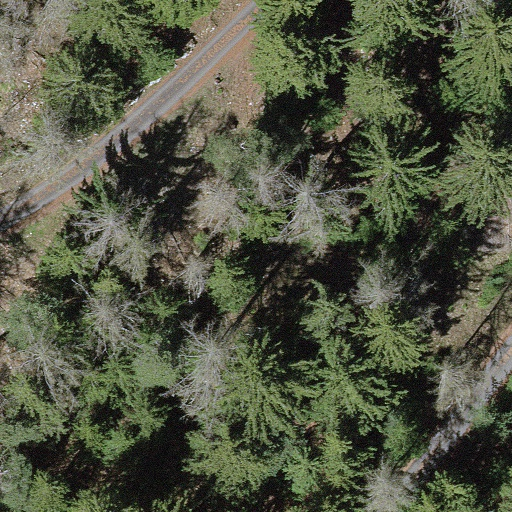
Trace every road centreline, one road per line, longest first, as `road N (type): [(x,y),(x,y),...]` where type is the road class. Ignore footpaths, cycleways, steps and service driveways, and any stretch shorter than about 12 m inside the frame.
road 1 (unclassified): [(273,0),(129,128),(0,219)]
road 2 (unclassified): [(391,511),(511,349)]
